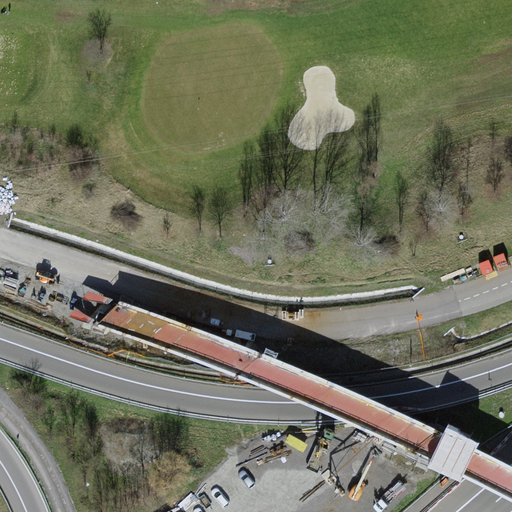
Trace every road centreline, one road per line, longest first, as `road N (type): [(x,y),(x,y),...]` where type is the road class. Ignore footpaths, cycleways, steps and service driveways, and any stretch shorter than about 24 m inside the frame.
road 1 (unclassified): [(511,279),(389,318),(297,324),(215,318),(136,300),(0,250)]
road 2 (motorway): [(511,370),(415,398),(275,409),(137,390),(0,346)]
